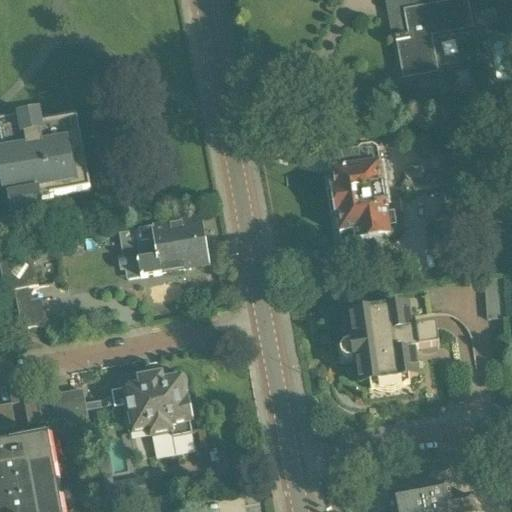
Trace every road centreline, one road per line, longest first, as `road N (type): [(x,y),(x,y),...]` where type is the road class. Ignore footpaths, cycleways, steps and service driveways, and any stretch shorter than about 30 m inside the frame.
road 1 (residential): [(200,0),(260,319)]
road 2 (residential): [(0,372),(260,319)]
road 3 (residential): [(287,463),(511,430)]
road 4 (residential): [(260,319),(287,463)]
